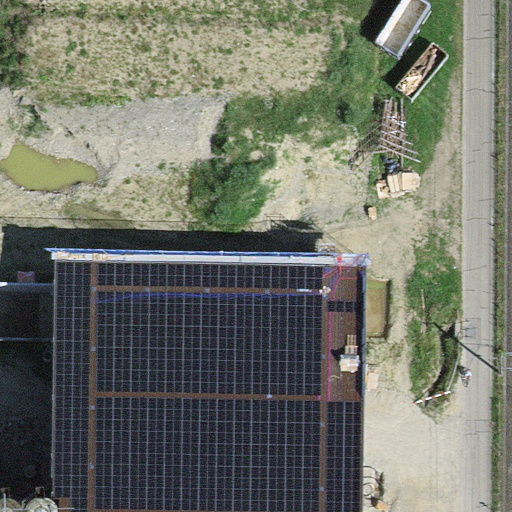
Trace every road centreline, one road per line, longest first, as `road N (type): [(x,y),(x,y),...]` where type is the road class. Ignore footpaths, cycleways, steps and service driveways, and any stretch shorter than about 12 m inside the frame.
road 1 (track): [(478,511),(469,0)]
road 2 (track): [(0,387),(54,408),(362,420),(479,456)]
